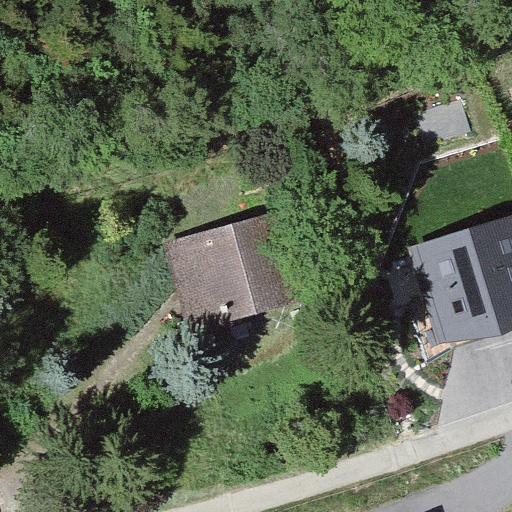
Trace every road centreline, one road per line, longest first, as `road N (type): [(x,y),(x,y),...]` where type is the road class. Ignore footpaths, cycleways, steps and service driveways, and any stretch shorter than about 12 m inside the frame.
road 1 (track): [(459,0),(304,72),(0,153)]
road 2 (residential): [(511,417),(216,511)]
